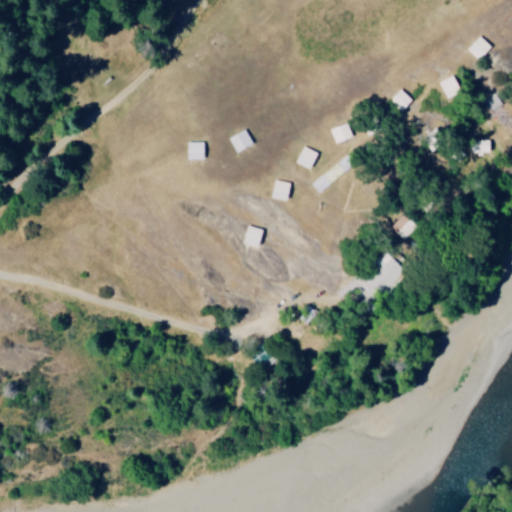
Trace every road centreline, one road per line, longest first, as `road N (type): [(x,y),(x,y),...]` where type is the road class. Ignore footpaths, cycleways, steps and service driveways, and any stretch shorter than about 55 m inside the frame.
road 1 (residential): [(0,283),(216,343),(247,342),(302,309),(342,307)]
road 2 (residential): [(239,0),(165,74),(29,177),(0,210)]
